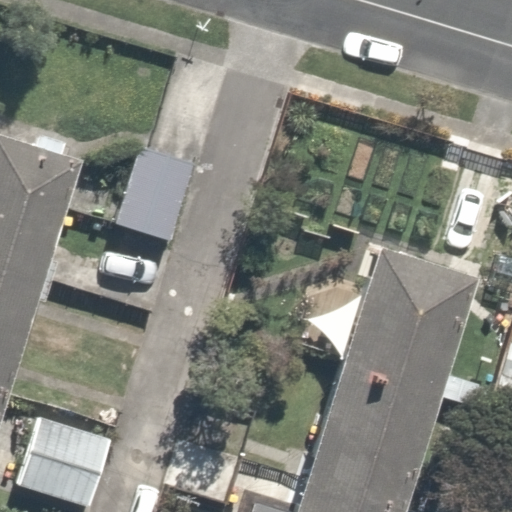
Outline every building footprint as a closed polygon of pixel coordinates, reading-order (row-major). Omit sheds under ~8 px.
[(0,403),(76,162),(0,137),(0,403)] [(190,166),(136,148),(114,223),(166,240),(190,166)] [(373,248),(290,511),(398,511),(470,278),(373,248)] [(478,386),(447,375),(439,397),(471,408),(478,386)] [(11,484),(87,508),(109,436),(34,413),(11,484)]
